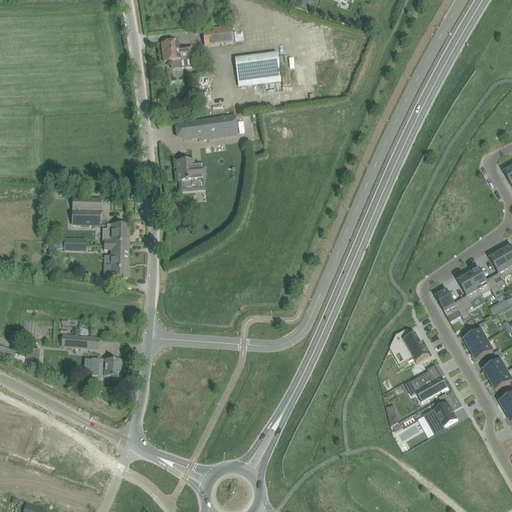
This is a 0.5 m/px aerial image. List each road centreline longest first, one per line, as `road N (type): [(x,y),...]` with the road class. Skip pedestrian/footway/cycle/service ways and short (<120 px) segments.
road 1 (unclassified): [(149,338),(268,346),(299,335),(396,120),(462,0)]
road 2 (secondary): [(284,411),(419,111),(483,0)]
road 3 (unclassified): [(149,338),(154,180),(124,0)]
road 4 (residential): [(509,222),(424,290),(484,398),(486,434),(511,475)]
